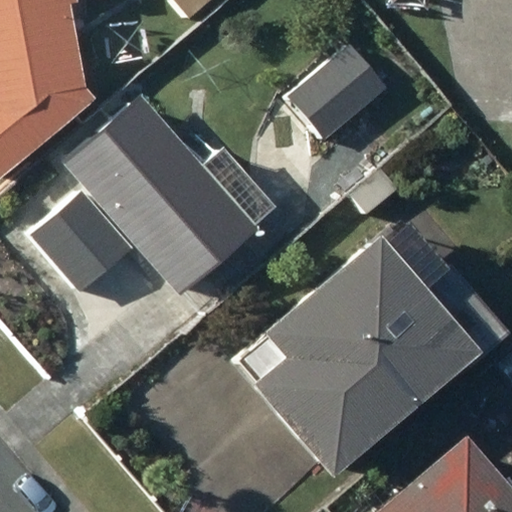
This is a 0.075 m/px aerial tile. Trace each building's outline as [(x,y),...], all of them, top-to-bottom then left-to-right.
[(0,0),(0,174),(89,95),(78,83),(64,0),(0,0)] [(171,0),(183,16),(203,0),(171,0)] [(347,41),(285,95),(323,138),(385,85),(347,41)] [(250,222),(270,204),(219,147),(199,165),(136,94),(60,161),(82,186),(28,234),(80,293),(134,245),(177,293),(253,225),(250,222)] [(247,382),(324,472),(472,347),(418,283),(441,263),(405,221),(381,242),(373,232),(259,328),(263,333),(234,358),(252,378),(247,382)] [(511,347),(494,362),(511,384),(511,383),(511,347)] [(511,511),(511,492),(459,430),(363,511),(511,511)]
